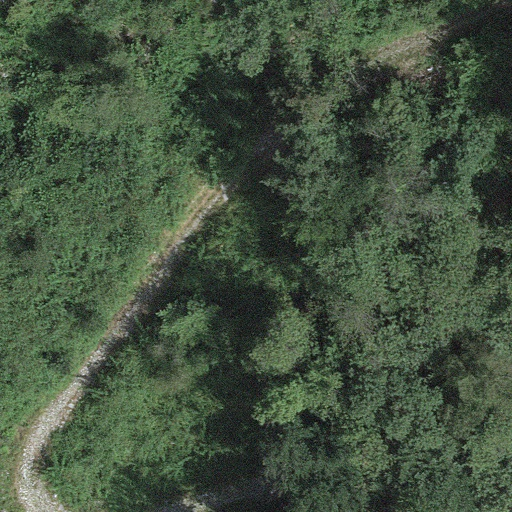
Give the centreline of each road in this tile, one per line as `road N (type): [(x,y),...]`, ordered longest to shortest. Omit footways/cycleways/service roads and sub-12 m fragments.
road 1 (track): [(40,511),(26,479),(27,455),(71,384),(214,198),(341,66),(494,0)]
road 2 (track): [(347,511),(327,487),(290,484),(139,511)]
